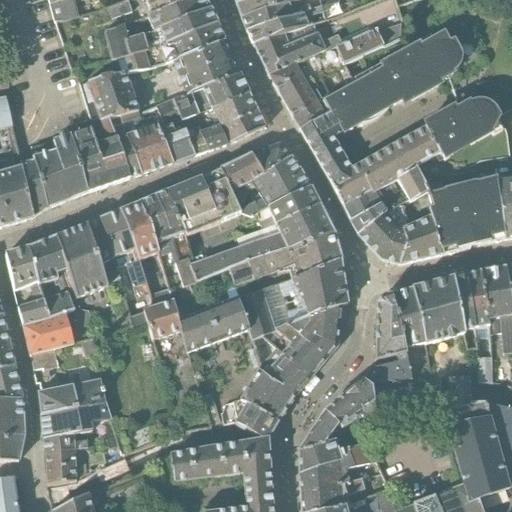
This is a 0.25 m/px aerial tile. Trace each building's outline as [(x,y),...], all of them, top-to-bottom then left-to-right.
[(56,27),(79,20),(73,0),(71,0),(50,7),(56,27)] [(144,0),(152,16),(193,0),(144,0)] [(153,34),(159,33),(210,12),(204,0),(193,0),(152,16),(146,20),(153,34)] [(256,0),(236,6),(241,20),(301,1),(306,0),(256,0)] [(315,11),(312,0),(306,0),(301,1),(241,20),(247,34),(315,11)] [(253,48),(311,28),(309,20),(322,15),(324,23),(341,15),(336,0),(312,0),(315,11),(247,34),(253,48)] [(112,21),(132,14),(128,3),(108,10),(112,21)] [(159,33),(165,47),(217,26),(210,12),(159,33)] [(253,48),(269,79),(336,49),(338,53),(344,68),(401,41),(401,27),(378,35),(373,25),(339,41),(338,38),(320,46),(311,28),(253,48)] [(126,59),(130,75),(166,65),(224,43),(217,26),(165,47),(159,50),(148,53),(126,59)] [(126,59),(121,44),(129,42),(124,27),(104,34),(112,63),(126,59)] [(328,113),(321,117),(335,140),(342,136),(343,138),(401,106),(404,110),(444,88),(442,84),(455,77),(454,75),(457,72),(458,71),(459,70),(460,67),(461,65),(461,64),(462,62),(462,60),(462,59),(462,57),(461,55),(461,54),(460,52),(454,42),(450,44),(444,34),(421,47),(419,44),(379,67),(381,70),(354,85),(353,82),(351,83),(319,102),(320,104),(322,103),(328,113)] [(126,59),(148,53),(144,37),(129,42),(121,44),(126,59)] [(224,43),(166,65),(171,79),(180,100),(239,78),(231,59),(224,43)] [(269,79),(299,131),(321,117),(328,113),(322,103),(320,104),(319,102),(351,83),(335,55),(338,53),(336,49),(269,79)] [(139,114),(131,92),(126,76),(88,85),(94,105),(100,124),(101,123),(110,122),(120,120),(126,118),(139,114)] [(182,124),(194,119),(248,96),(239,78),(180,100),(171,104),(179,125),(182,124)] [(248,96),(194,119),(201,135),(205,134),(219,129),(257,113),(248,96)] [(7,109),(6,100),(0,101),(0,133),(6,132),(15,172),(21,170),(13,131),(7,109)] [(425,130),(441,159),(442,163),(489,137),(491,140),(502,134),(497,126),(501,119),(496,111),(496,110),(495,110),(495,109),(494,109),(494,108),(493,108),(493,107),(492,107),(492,106),(491,106),(490,105),(489,105),(489,104),(488,104),(487,104),(486,103),(485,103),(484,103),(483,103),(482,102),(481,102),(480,102),(479,102),(478,102),(477,102),(476,102),(476,103),(475,103),(474,103),(473,103),(472,103),(472,104),(471,104),(470,103),(456,110),(454,107),(422,125),(425,130)] [(126,118),(120,120),(126,138),(158,127),(160,132),(179,125),(171,104),(140,117),(139,114),(126,118)] [(228,148),(236,144),(264,131),(264,129),(257,113),(219,129),(205,134),(213,153),(228,148)] [(397,181),(409,202),(426,193),(415,173),(441,159),(425,130),(352,171),(335,140),(321,117),(299,131),(329,186),(342,209),(372,192),(373,195),(397,181)] [(194,159),(213,153),(205,134),(201,135),(194,119),(182,124),(185,131),(194,159)] [(129,182),(142,177),(126,138),(120,120),(110,122),(116,141),(115,141),(129,182)] [(89,195),(129,182),(115,141),(116,141),(110,122),(101,123),(108,144),(97,147),(91,130),(69,138),(89,195)] [(173,167),(194,159),(185,131),(182,124),(179,125),(160,132),(173,167)] [(142,177),(173,167),(160,132),(158,127),(126,138),(142,177)] [(49,211),(89,195),(69,138),(53,142),(54,144),(32,151),(33,160),(34,163),(27,165),(21,167),(21,170),(33,221),(41,216),(49,211)] [(252,157),(264,176),(290,159),(279,147),(252,157)] [(247,185),(264,176),(252,157),(220,173),(230,195),(247,185)] [(264,176),(247,185),(263,214),(310,189),(301,174),(290,159),(264,176)] [(0,175),(0,231),(8,229),(33,221),(21,170),(15,172),(0,175)] [(220,173),(199,182),(168,195),(185,236),(186,239),(226,222),(240,216),(238,212),(230,195),(220,173)] [(342,209),(350,224),(389,202),(394,212),(403,206),(406,204),(409,202),(397,181),(373,195),(372,192),(342,209)] [(483,248),(506,242),(499,189),(498,185),(485,188),(469,192),(453,197),(426,204),(430,219),(442,258),(483,248)] [(511,186),(499,189),(506,242),(511,241),(511,186)] [(238,242),(240,250),(251,246),(257,262),(277,255),(332,235),(319,209),(310,189),(263,214),(256,218),(251,221),(240,217),(238,225),(249,229),(254,227),(258,224),(261,230),(243,237),(235,234),(234,234),(233,238),(235,243),(238,242)] [(168,195),(155,200),(142,205),(158,256),(159,258),(170,254),(175,266),(177,270),(184,290),(189,288),(197,286),(191,268),(189,263),(192,261),(186,239),(185,236),(168,195)] [(350,224),(357,237),(394,212),(389,202),(350,224)] [(139,264),(158,256),(142,205),(120,214),(139,264)] [(238,212),(240,216),(240,217),(251,221),(256,218),(249,206),(238,212)] [(381,262),(401,267),(406,246),(402,232),(410,229),(403,206),(394,212),(357,237),(381,262)] [(149,297),(139,264),(120,214),(100,222),(116,272),(126,269),(135,301),(149,297)] [(442,258),(430,219),(410,229),(402,232),(406,246),(401,267),(442,258)] [(120,281),(116,272),(100,222),(86,228),(106,287),(120,281)] [(107,290),(106,287),(86,228),(51,242),(62,278),(68,295),(73,314),(82,330),(93,327),(90,313),(79,311),(77,303),(86,299),(107,290)] [(257,262),(248,265),(253,283),(254,283),(277,274),(278,277),(295,272),(298,280),(340,262),(332,235),(277,255),(257,262)] [(68,295),(62,278),(51,242),(30,251),(39,285),(52,281),(55,288),(58,287),(61,297),(44,302),(48,321),(65,316),(73,314),(68,295)] [(203,283),(220,275),(230,303),(235,301),(248,297),(245,286),(253,283),(248,265),(257,262),(251,246),(240,250),(191,268),(197,286),(189,288),(191,296),(181,318),(182,322),(206,313),(198,293),(205,290),(203,283)] [(14,294),(29,288),(31,297),(29,298),(31,306),(18,310),(22,329),(48,321),(44,302),(40,288),(39,285),(30,251),(7,257),(5,259),(14,294)] [(340,262),(298,280),(291,282),(248,297),(235,301),(248,334),(251,344),(264,339),(275,335),(274,333),(288,328),(307,318),(308,320),(339,308),(342,308),(346,307),(340,262)] [(511,356),(511,310),(505,271),(480,275),(489,338),(501,336),(503,358),(511,356)] [(489,343),(489,338),(480,275),(465,279),(475,332),(475,343),(489,343)] [(464,333),(475,332),(465,279),(453,281),(464,333)] [(464,336),(464,333),(453,281),(413,291),(425,347),(436,344),(464,336)] [(176,324),(179,323),(174,303),(173,303),(170,291),(151,297),(152,309),(143,312),(146,324),(152,344),(181,335),(176,324)] [(405,351),(425,347),(413,291),(391,298),(405,351)] [(408,364),(405,351),(391,298),(381,301),(376,308),(375,363),(396,358),(398,366),(408,364)] [(188,356),(248,334),(235,301),(230,303),(206,313),(182,322),(179,323),(176,324),(181,335),(188,356)] [(307,318),(288,328),(325,361),(335,349),(339,311),(339,308),(308,320),(307,318)] [(0,372),(14,369),(2,317),(0,310),(0,372)] [(146,324),(143,312),(129,316),(133,327),(146,324)] [(48,321),(22,329),(30,358),(54,352),(74,347),(65,316),(48,321)] [(309,379),(325,361),(288,328),(274,333),(275,335),(264,339),(276,351),(309,379)] [(94,341),(81,344),(86,361),(92,359),(94,359),(98,357),(94,341)] [(295,397),(309,379),(276,351),(259,372),(266,378),(273,383),(294,396),(295,397)] [(54,352),(30,358),(33,372),(43,370),(44,373),(58,369),(54,352)] [(375,363),(372,369),(375,387),(388,384),(411,382),(408,364),(398,366),(396,358),(375,363)] [(481,383),(494,383),(492,358),(479,358),(481,383)] [(15,369),(14,369),(0,372),(0,401),(21,401),(15,369)] [(325,414),(339,430),(354,419),(357,417),(364,426),(374,416),(376,415),(375,405),(372,390),(375,387),(372,369),(371,371),(362,382),(359,385),(325,414)] [(278,424),(287,408),(294,396),(273,383),(266,378),(259,372),(250,387),(240,402),(278,424)] [(489,419),(487,406),(487,405),(471,405),(468,381),(449,382),(449,392),(449,402),(445,403),(452,427),(489,419)] [(40,413),(107,408),(103,395),(105,395),(104,390),(102,390),(101,382),(73,387),(73,388),(38,396),(40,413)] [(0,464),(15,464),(18,464),(23,439),(21,401),(0,401),(0,464)] [(272,508),(271,496),(267,442),(278,424),(240,402),(230,404),(236,424),(235,426),(263,442),(234,447),(170,458),(173,486),(242,477),(245,497),(247,508),(247,509),(272,508)] [(511,410),(487,406),(489,419),(510,490),(511,489),(511,410)] [(42,439),(74,437),(93,433),(91,426),(112,422),(107,408),(40,413),(42,439)] [(333,443),(346,438),(345,434),(341,436),(339,430),(325,414),(299,454),(333,443)] [(494,497),(510,490),(489,419),(452,427),(446,428),(462,487),(469,505),(478,501),(494,496),(494,497)] [(82,452),(85,451),(87,451),(86,443),(75,445),(74,437),(42,439),(44,454),(75,453),(82,452)] [(340,463),(337,453),(333,443),(299,454),(299,478),(340,463)] [(300,499),(350,485),(345,473),(376,464),(368,446),(353,449),(337,453),(340,463),(299,478),(300,499)] [(76,483),(76,481),(76,466),(75,453),(44,454),(46,487),(76,483)] [(93,474),(100,470),(98,464),(90,469),(93,474)] [(18,511),(14,481),(0,482),(0,511),(18,511)] [(300,511),(325,511),(347,506),(344,498),(364,492),(361,482),(350,485),(300,499),(300,511)] [(482,511),(478,501),(469,505),(462,487),(452,491),(435,498),(413,506),(414,511),(482,511)] [(395,511),(390,493),(375,498),(379,511),(395,511)] [(92,511),(88,496),(53,511),(92,511)] [(359,511),(357,503),(347,506),(325,511),(359,511)]
